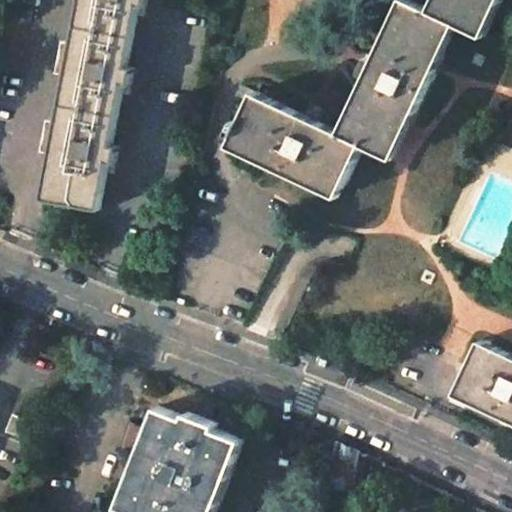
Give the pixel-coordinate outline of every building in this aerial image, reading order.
[(82,0),(77,29),(134,41),(139,15),(141,0),(82,0)] [(433,9),(414,0),(392,0),(334,126),(365,143),(396,158),(460,23),(433,9)] [(437,0),(433,9),(460,23),(488,36),(504,0),(437,0)] [(134,41),(77,29),(62,108),(118,119),(124,93),(129,66),(134,41)] [(334,126),(257,91),(242,121),(231,146),(341,196),(365,143),(334,126)] [(118,119),(62,108),(45,197),(101,209),(109,171),(114,145),(118,119)] [(511,352),(482,339),(471,362),(457,393),(511,419),(511,352)] [(159,405),(121,506),(135,511),(217,511),(245,439),(217,428),(220,424),(189,411),(187,416),(159,405)] [(14,413),(7,431),(26,439),(33,421),(14,413)] [(338,442),(332,484),(361,488),(366,454),(338,442)]
